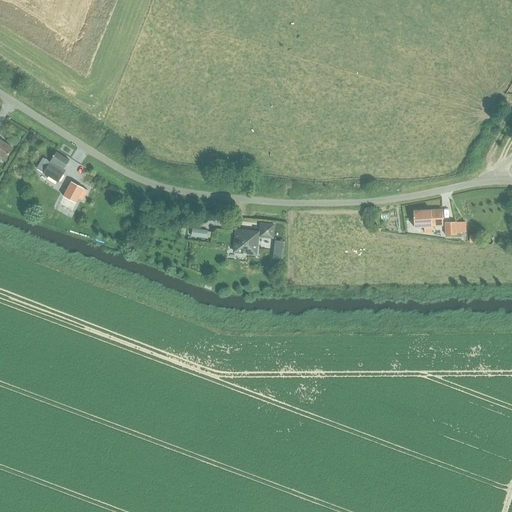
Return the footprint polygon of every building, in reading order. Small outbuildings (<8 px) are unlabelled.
[(13,149),(0,140),(0,159),(2,157),(6,159),(13,149)] [(54,157),(49,165),(44,173),(59,183),(64,174),(62,173),(64,169),(70,161),(57,153),(55,156),(54,155),(54,156),(54,157)] [(72,212),(84,189),(71,183),(59,206),(72,212)] [(414,213),(414,223),(414,230),(443,228),(443,212),(414,213)] [(466,223),(456,224),(445,224),(446,237),(457,237),(467,236),(466,223)] [(260,233),(236,230),(234,252),(256,254),(258,236),(273,238),(274,225),(261,224),(260,233)] [(192,229),(191,236),(206,238),(207,230),(192,229)] [(275,240),(273,258),(282,259),(284,242),(275,240)]
